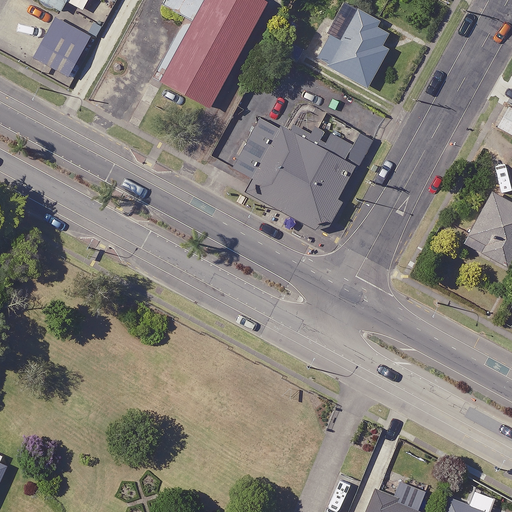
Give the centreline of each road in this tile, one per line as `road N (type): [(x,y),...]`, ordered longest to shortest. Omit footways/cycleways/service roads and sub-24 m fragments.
road 1 (secondary): [(0,114),(343,300)]
road 2 (secondary): [(325,335),(0,160)]
road 3 (residential): [(343,300),(509,0)]
road 4 (secondary): [(511,437),(325,335)]
road 5 (secondary): [(343,300),(511,391)]
